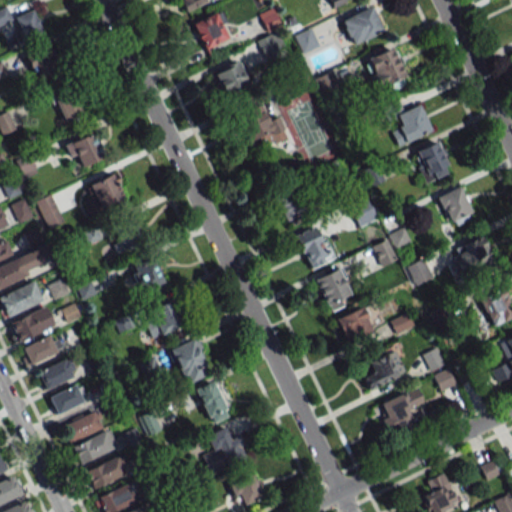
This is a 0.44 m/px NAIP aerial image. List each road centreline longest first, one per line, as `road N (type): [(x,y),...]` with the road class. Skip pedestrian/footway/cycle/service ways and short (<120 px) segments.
road 1 (residential): [(347,511),(100,0)]
road 2 (residential): [(298,511),(511,407)]
road 3 (residential): [(511,147),(441,0)]
road 4 (residential): [(61,511),(0,387)]
